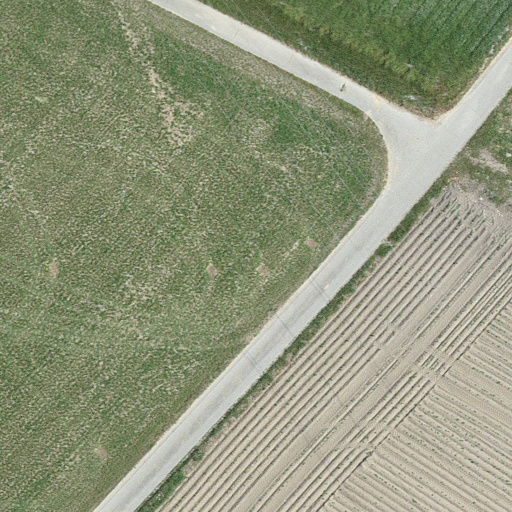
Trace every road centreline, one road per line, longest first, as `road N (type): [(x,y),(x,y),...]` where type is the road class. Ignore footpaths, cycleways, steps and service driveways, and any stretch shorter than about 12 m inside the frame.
road 1 (track): [(113,511),(511,56)]
road 2 (track): [(173,0),(311,69),(431,151)]
